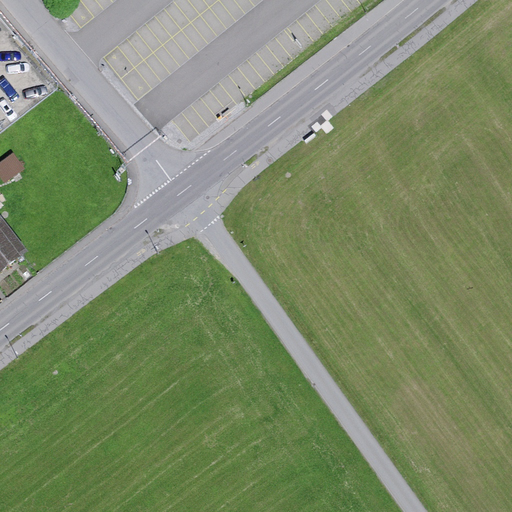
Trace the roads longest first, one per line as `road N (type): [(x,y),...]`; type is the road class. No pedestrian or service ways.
road 1 (track): [(182,187),(417,511)]
road 2 (secondary): [(425,0),(182,187)]
road 3 (unclassified): [(25,0),(182,187)]
road 4 (secondary): [(182,187),(0,326)]
